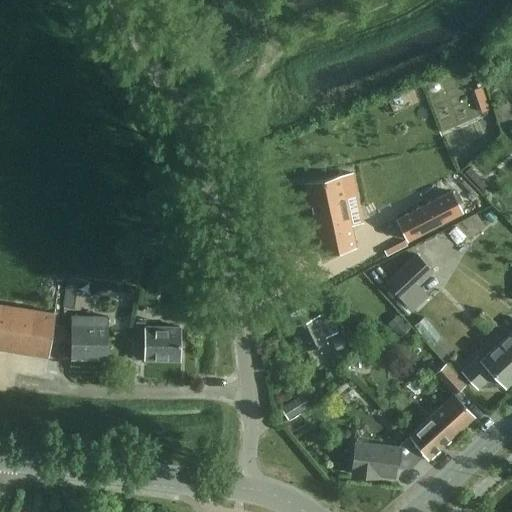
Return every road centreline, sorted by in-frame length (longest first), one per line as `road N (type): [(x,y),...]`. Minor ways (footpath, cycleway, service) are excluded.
road 1 (unclassified): [(233,300),(209,199),(115,0)]
road 2 (unclassified): [(243,487),(6,459)]
road 3 (unknown): [(248,405),(58,388)]
road 4 (residential): [(243,487),(251,426),(233,300)]
road 5 (tertiary): [(416,511),(511,425)]
